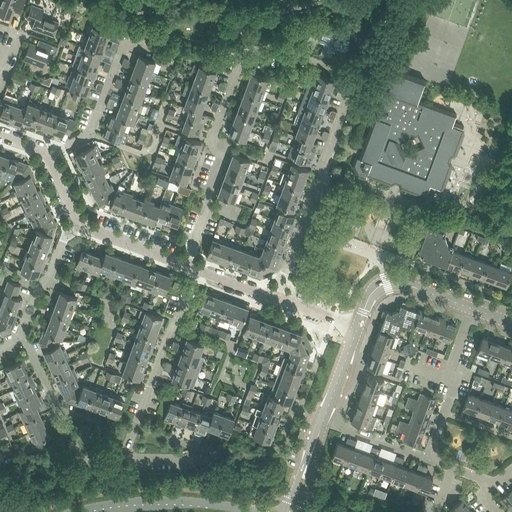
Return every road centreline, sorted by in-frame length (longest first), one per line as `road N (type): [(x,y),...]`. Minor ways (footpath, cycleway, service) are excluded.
road 1 (residential): [(187,264),(209,208),(222,153),(213,140),(241,59),(285,58),(357,78)]
road 2 (residential): [(275,298),(357,78)]
road 3 (residential): [(494,486),(427,458),(469,308)]
road 4 (tertiary): [(291,511),(356,327)]
road 5 (residential): [(135,427),(195,268)]
road 6 (tertiary): [(250,511),(188,503),(93,511)]
road 7 (residential): [(48,152),(93,132),(127,32)]
road 8 (tertiary): [(356,327),(367,298),(386,284),(469,308)]
road 9 (residential): [(187,264),(71,218)]
